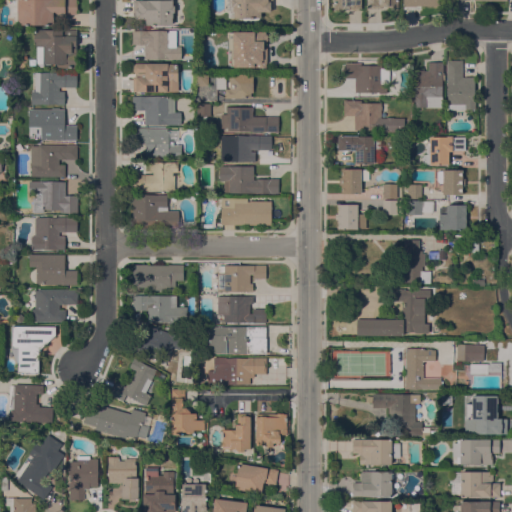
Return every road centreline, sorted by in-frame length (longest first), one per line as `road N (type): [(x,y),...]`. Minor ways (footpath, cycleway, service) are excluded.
road 1 (tertiary): [(307,511),(306,0)]
road 2 (residential): [(104,0),(101,330),(83,367)]
road 3 (residential): [(511,28),(307,40)]
road 4 (residential): [(308,245),(104,244)]
road 5 (residential): [(501,230),(494,28)]
